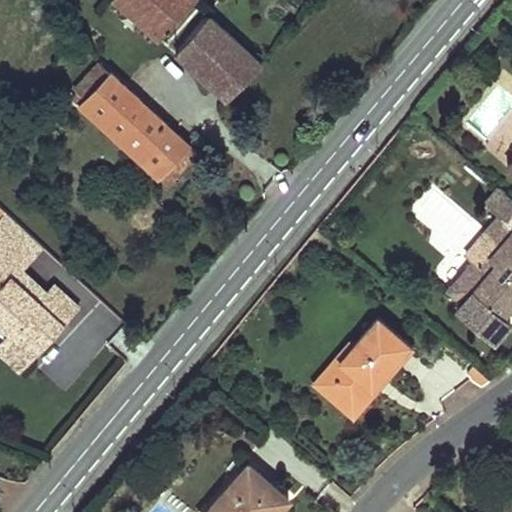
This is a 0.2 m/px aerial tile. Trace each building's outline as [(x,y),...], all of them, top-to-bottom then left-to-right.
[(122,0),(161,36),(194,0),(122,0)] [(210,15),(177,50),(229,99),(262,62),(210,15)] [(92,101),(88,106),(169,182),(198,151),(112,71),(88,97),(92,101)] [(511,198),(498,187),(484,203),(499,216),(463,257),(472,264),(448,290),(462,301),(456,309),(493,341),(510,320),(503,314),(511,303),(511,276),(510,275),(511,272),(511,198)] [(29,360),(63,323),(39,301),(11,275),(26,258),(0,233),(0,322),(9,331),(5,336),(29,360)] [(55,285),(39,301),(63,323),(78,307),(55,285)] [(391,368),(412,344),(377,315),(341,358),(345,362),(323,388),(342,404),(349,396),(360,405),(375,387),(370,383),(386,364),(391,368)] [(0,340),(0,352),(20,370),(29,360),(5,336),(0,340)] [(335,354),(313,380),(323,388),(345,362),(341,358),(335,354)] [(386,364),(370,383),(375,387),(391,368),(386,364)] [(349,396),(342,404),(353,414),(360,405),(349,396)] [(251,464),(209,511),(281,511),(293,499),(251,464)]
